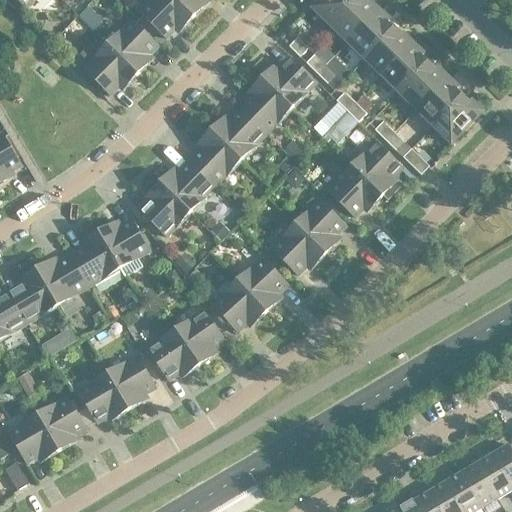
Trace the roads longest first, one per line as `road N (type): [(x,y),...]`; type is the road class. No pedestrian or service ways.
road 1 (residential): [(70,511),(243,408),(511,151)]
road 2 (residential): [(273,0),(131,149),(0,239)]
road 3 (residential): [(310,511),(511,396)]
